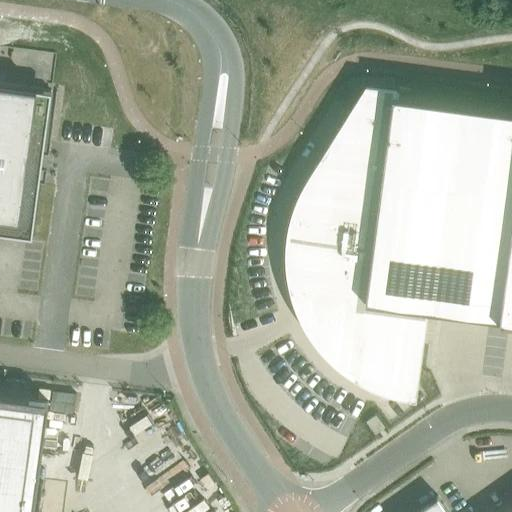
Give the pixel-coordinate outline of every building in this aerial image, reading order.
[(0,230),(33,235),(39,183),(42,162),(52,90),(0,82),(0,230)] [(288,245),(288,255),(289,265),(290,276),(292,286),(295,296),(298,306),(303,316),(308,325),(313,334),(319,342),(326,350),(333,357),(341,364),(350,371),(358,376),(368,381),(377,386),(387,389),(397,392),(407,394),(415,395),(427,306),(381,300),(366,298),(388,134),(393,93),(395,93),(396,89),(367,85),(305,185),(300,194),(297,204),(293,214),(291,224),(289,234),(288,245)] [(388,134),(366,298),(381,300),(427,306),(511,316),(511,108),(398,94),(395,93),(393,93),(388,134)] [(0,511),(33,511),(49,399),(0,392),(0,511)] [(376,415),(367,420),(376,432),(379,430),(383,427),(384,426),(376,415)] [(511,511),(511,506),(503,511),(449,511),(438,495),(414,511),(511,511)]
